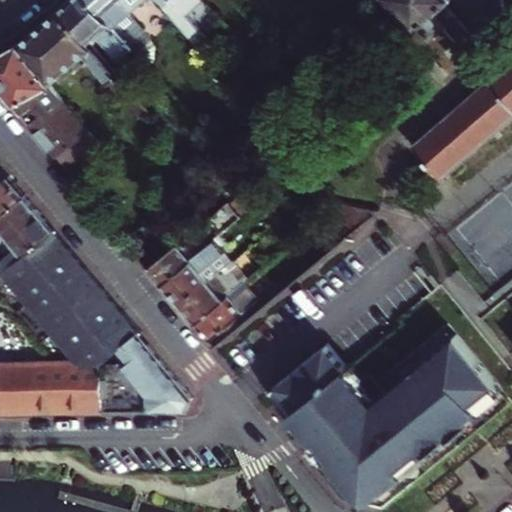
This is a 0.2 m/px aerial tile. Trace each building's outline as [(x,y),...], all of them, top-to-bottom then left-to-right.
[(147,64),(137,52),(92,0),(64,0),(58,5),(87,39),(96,31),(118,56),(121,54),(138,72),(147,64)] [(92,0),(137,52),(151,39),(128,13),(142,0),(92,0)] [(158,0),(190,36),(199,28),(186,13),(200,0),(158,0)] [(447,0),(388,0),(414,31),(417,29),(429,42),(444,29),(468,57),(481,46),(449,8),(443,13),(438,8),(447,0)] [(58,5),(17,41),(49,81),(84,51),(125,98),(126,99),(133,93),(87,39),(58,5)] [(49,81),(17,41),(0,49),(0,86),(57,155),(88,130),(49,81)] [(467,57),(453,42),(446,48),(459,64),(467,57)] [(511,115),(511,57),(412,146),(441,179),(511,115)] [(445,76),(432,60),(424,67),(437,82),(445,76)] [(88,130),(57,155),(69,169),(100,144),(88,130)] [(0,182),(10,175),(0,161),(0,182)] [(10,175),(0,182),(0,215),(27,194),(10,175)] [(27,194),(0,215),(0,231),(2,229),(9,238),(41,212),(27,194)] [(227,201),(208,217),(222,233),(241,216),(227,201)] [(381,210),(340,202),(333,208),(353,232),(381,210)] [(9,238),(0,245),(0,257),(17,247),(25,256),(56,230),(41,212),(9,238)] [(163,283),(203,250),(194,239),(204,231),(199,225),(178,243),(149,267),(163,283)] [(80,360),(0,360),(0,409),(30,410),(30,384),(52,384),(52,410),(101,410),(101,362),(139,332),(56,230),(25,256),(7,271),(80,360)] [(149,267),(178,243),(166,230),(138,253),(149,267)] [(180,304),(209,279),(232,262),(214,240),(203,250),(163,283),(180,304)] [(180,304),(195,322),(239,286),(247,279),(232,261),(232,262),(209,279),(180,304)] [(239,286),(195,322),(214,346),(249,317),(258,310),(245,294),(239,286)] [(101,362),(101,410),(187,409),(193,396),(139,332),(101,362)] [(328,343),(270,389),(364,503),(403,471),(399,466),(413,455),(417,460),(449,433),(451,435),(468,422),(467,420),(479,410),(473,403),(498,382),(458,333),(375,400),(328,343)] [(30,384),(30,410),(52,410),(52,384),(30,384)]
